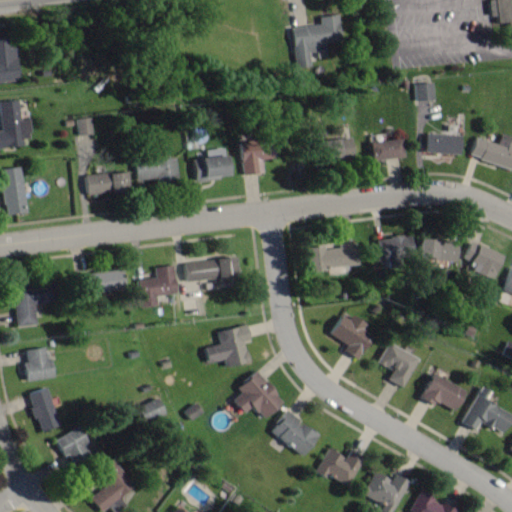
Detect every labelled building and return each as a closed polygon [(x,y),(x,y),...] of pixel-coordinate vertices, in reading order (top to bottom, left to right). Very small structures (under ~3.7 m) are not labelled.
[(511,0),(487,1),(488,15),(495,15),(495,24),(506,24),(507,37),(511,36),(511,0)] [(316,18),(317,26),(288,28),(292,67),(308,66),(307,53),(324,52),(323,43),(338,42),(335,16),(316,18)] [(0,82),(16,80),(11,45),(0,47),(0,43),(0,82)] [(412,83),(413,100),(430,99),(429,82),(412,83)] [(0,147),(24,146),(23,119),(15,119),(14,100),(0,100),(0,147)] [(90,118),(75,119),(76,135),(90,134),(90,118)] [(456,154),(457,134),(423,133),(422,152),(456,154)] [(511,160),(511,142),(496,137),(494,143),(474,137),(467,156),(509,170),(511,160)] [(320,138),(319,160),(349,161),(350,139),(320,138)] [(239,174),(260,172),(259,159),(272,158),(270,139),(236,142),(239,174)] [(368,159),(399,157),(398,139),(367,141),(368,159)] [(190,157),(192,180),(224,178),(222,156),(190,157)] [(133,181),(173,180),(172,158),(132,160),(133,181)] [(0,168),(2,214),(21,213),(20,168),(0,168)] [(83,193),(123,192),(123,172),(82,174),(83,193)] [(409,236),(375,237),(375,260),(410,259),(409,236)] [(417,258),(455,260),(456,241),(418,239),(417,258)] [(488,279),(499,255),(468,241),(461,258),(469,262),(466,269),(488,279)] [(304,247),(307,271),(357,265),(355,242),(304,247)] [(184,281),(237,275),(235,256),(182,262),(184,281)] [(137,307),(154,306),(153,295),(172,293),(170,265),(151,267),(152,277),(134,279),(137,307)] [(511,294),(511,267),(508,266),(500,291),(511,294)] [(117,290),(116,271),(72,273),(73,293),(117,290)] [(356,359),(369,333),(360,329),(363,323),(348,315),(347,319),(337,314),(327,335),(345,344),(341,351),(356,359)] [(223,367),(245,361),(240,342),(246,340),(241,324),(214,332),(217,343),(200,348),(204,363),(221,359),(223,367)] [(373,362),(389,371),(384,379),(398,387),(414,359),(384,342),(373,362)] [(50,377),(45,346),(22,350),(24,361),(19,362),(23,381),(50,377)] [(446,374),(432,367),(416,398),(431,406),(433,401),(450,410),(461,389),(443,380),(446,374)] [(233,388),(238,393),(229,401),(241,413),(248,406),(260,418),(280,400),(252,370),(233,388)] [(23,395),(38,432),(57,425),(43,387),(23,395)] [(508,414),(473,396),(458,423),(471,430),(476,422),(498,433),(508,414)] [(314,435),(282,411),(267,432),(299,455),(314,435)] [(63,467),(90,453),(76,427),(50,441),(63,467)] [(312,472),(322,478),(324,474),(345,485),(360,457),(347,449),(342,457),(325,448),(312,472)] [(104,484),(87,500),(98,511),(130,483),(107,457),(92,470),(104,484)] [(359,494),(380,504),(376,511),(378,511),(388,511),(404,481),(391,474),(387,480),(371,472),(359,494)] [(404,511),(452,511),(453,511),(416,491),(404,511)] [(167,511),(194,511),(180,498),(167,511)]
